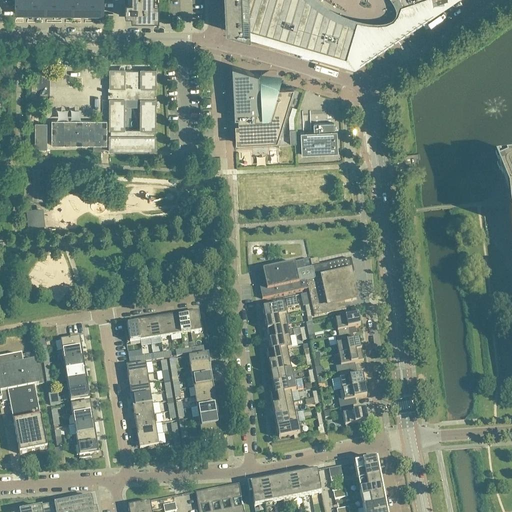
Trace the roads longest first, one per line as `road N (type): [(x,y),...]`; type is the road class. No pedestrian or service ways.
road 1 (tertiary): [(409,438),(368,86)]
road 2 (residential): [(214,40),(0,38)]
road 3 (residential): [(249,472),(233,293)]
road 4 (residential): [(128,478),(101,313)]
road 5 (residential): [(249,472),(409,438)]
road 6 (residential): [(214,40),(368,86)]
road 7 (tertiary): [(368,86),(374,73),(483,0)]
road 8 (residential): [(101,313),(233,293)]
road 9 (residential): [(128,478),(249,472)]
